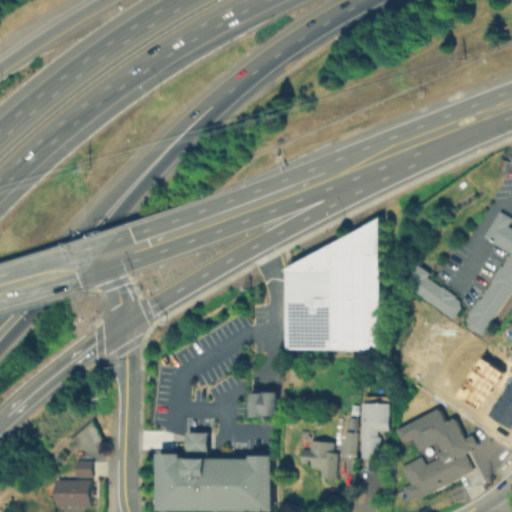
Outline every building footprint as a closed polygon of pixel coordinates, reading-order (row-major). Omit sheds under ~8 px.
[(511,286),(480,336),(462,324),(468,315),(465,313),(476,297),(479,298),(490,282),(487,280),(498,263),(500,264),(508,252),(483,235),(499,209),(511,217),(507,223),(511,226),(511,286)] [(381,215),(380,349),(287,349),(287,267),(381,215)] [(452,319),(404,284),(419,263),(430,271),(426,276),(440,286),(442,283),(456,293),(453,296),(463,303),(452,319)] [(455,338),(479,353),(471,366),(447,350),(455,338)] [(447,350),(471,366),(462,378),(439,363),(447,350)] [(484,357),(507,372),(499,385),(475,370),(484,357)] [(439,363),(462,378),(454,391),(431,376),(439,363)] [(475,370),(499,385),(491,397),(467,382),(475,370)] [(467,382),(491,397),(483,410),(459,395),(467,382)] [(508,388),(511,390),(511,408),(500,401),(508,388)] [(279,414),(265,414),(265,392),(265,390),(280,391),(279,414)] [(265,414),(265,416),(250,416),(251,392),(265,392),(265,414)] [(363,457),(364,401),(365,401),(365,395),(390,395),(390,402),(392,402),(391,430),(379,430),(379,435),(383,435),(382,457),(363,457)] [(500,401),(511,408),(511,427),(492,414),(500,401)] [(409,499),(403,487),(411,483),(401,465),(421,454),(426,463),(439,456),(437,452),(441,449),(436,440),(420,449),(413,436),(404,441),(398,429),(440,407),(447,420),(454,416),(465,436),(472,433),(477,443),(471,446),(472,449),(466,452),(475,468),(419,498),(417,495),(409,499)] [(359,428),(350,428),(350,416),(359,416),(359,428)] [(271,511),(158,509),(159,451),(182,451),(182,453),(187,453),(187,442),(187,430),(209,430),(209,442),(209,453),(245,453),(245,450),(275,450),(274,487),(272,487),(271,511)] [(360,431),(357,453),(345,452),(347,430),(360,431)] [(340,476),(324,475),(324,467),(313,467),(313,462),(304,461),(305,448),(313,448),(313,439),(333,440),(333,451),(341,451),(340,476)] [(92,475),(76,475),(76,459),(92,459),(92,475)] [(91,505),(57,504),(57,478),(90,479),(90,487),(93,487),(93,495),(91,495),(91,505)]
